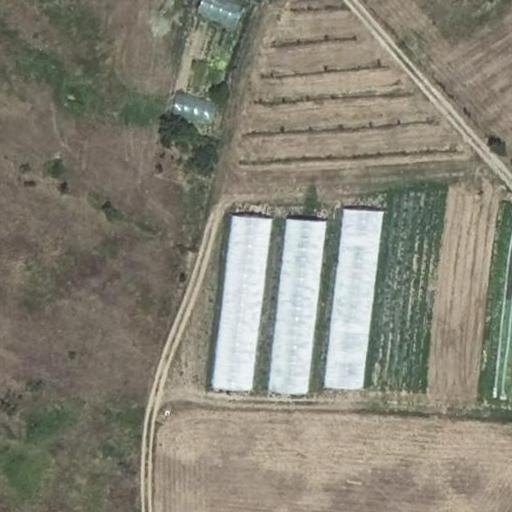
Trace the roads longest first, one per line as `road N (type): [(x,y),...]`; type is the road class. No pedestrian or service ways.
road 1 (track): [(283,0),(246,72),(204,247),(151,410),(146,511)]
road 2 (track): [(511,173),(349,0)]
